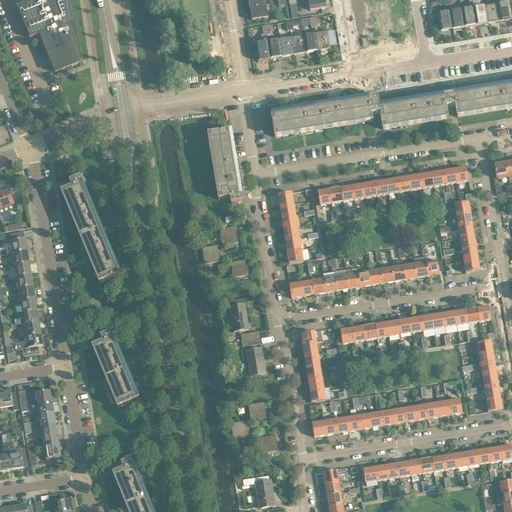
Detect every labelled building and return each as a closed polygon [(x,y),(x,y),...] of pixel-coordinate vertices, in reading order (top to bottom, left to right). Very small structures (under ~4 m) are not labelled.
[(82,62),(71,0),(33,0),(18,7),(30,38),(39,34),(55,72),(71,66),(71,67),(79,64),(79,63),(82,62)] [(308,0),(310,11),(327,8),(325,0),(308,0)] [(511,19),(511,16),(510,3),(498,5),(500,21),(511,19)] [(253,21),(268,18),(265,5),(251,7),(253,21)] [(486,7),(489,23),(500,21),(498,5),(486,7)] [(474,9),(477,25),(489,23),(486,7),(474,9)] [(462,11),(465,27),(477,25),(474,9),(462,11)] [(450,13),(453,29),(465,27),(462,11),(450,13)] [(438,15),(441,31),(453,29),(450,13),(438,15)] [(322,34),(316,35),(318,51),(330,49),(330,46),(339,44),(338,39),(333,39),(333,35),(328,36),(327,29),(322,29),(322,34)] [(318,51),(316,35),(304,37),(306,53),(318,51)] [(304,37),(292,39),(294,55),(306,53),(304,37)] [(294,55),(292,39),(280,41),(282,57),(294,55)] [(282,57),(280,41),(268,43),(271,59),(282,57)] [(256,45),(259,61),(271,59),(268,43),(256,45)] [(372,115),(380,113),(383,130),(449,119),(447,107),(456,106),(457,117),(511,108),(511,87),(455,97),(454,94),(444,96),(445,98),(380,109),(378,96),(369,98),(370,101),(273,117),(272,114),(275,137),(374,121),(372,115)] [(231,198),(232,204),(243,202),(242,196),(240,196),(229,132),(232,131),(231,130),(208,134),(219,200),(231,198)] [(495,165),(497,179),(509,177),(507,163),(495,165)] [(468,182),(466,168),(455,170),(457,184),(468,182)] [(443,171),(446,185),(457,184),(455,170),(443,171)] [(432,173),(434,187),(446,185),(443,171),(432,173)] [(421,175),(423,189),(434,187),(432,173),(421,175)] [(409,177),(411,191),(423,189),(421,175),(409,177)] [(99,283),(121,274),(121,273),(118,274),(81,184),(83,183),(81,177),(70,181),(72,187),(61,191),(97,278),(99,283)] [(398,179),(400,193),(411,191),(409,177),(398,179)] [(387,181),(389,195),(400,193),(398,179),(387,181)] [(389,195),(387,181),(375,182),(377,196),(389,195)] [(377,196),(375,182),(364,184),(366,198),(377,196)] [(366,198),(364,184),(352,186),(355,200),(366,198)] [(355,200),(352,186),(341,188),(343,202),(355,200)] [(343,202),(341,188),(330,190),(332,204),(343,202)] [(0,209),(14,204),(8,190),(0,193),(0,209)] [(318,192),(320,206),(332,204),(330,190),(318,192)] [(292,193),(278,195),(280,207),(294,204),(292,193)] [(469,203),(455,205),(457,217),(471,214),(469,203)] [(282,218),(296,216),(294,204),(280,207),(282,218)] [(459,228),(473,226),(471,214),(457,217),(459,228)] [(284,229),(298,227),(296,216),(282,218),(284,229)] [(23,223),(9,226),(10,232),(24,229),(23,223)] [(460,239),(474,237),(473,226),(459,228),(460,239)] [(219,230),(222,245),(238,243),(235,227),(219,230)] [(298,227),(284,229),(286,241),(300,239),(298,227)] [(26,239),(25,239),(24,232),(10,235),(13,254),(28,252),(26,239)] [(474,237),(460,239),(462,251),(476,248),(474,237)] [(300,239),(286,241),(288,252),(302,250),(300,239)] [(220,261),(218,246),(202,248),(205,264),(220,261)] [(476,248),(462,251),(464,262),(478,260),(476,248)] [(289,264),(303,262),(302,250),(288,252),(289,264)] [(28,252),(13,254),(15,266),(30,263),(28,252)] [(429,277),(427,262),(426,257),(415,259),(416,264),(418,278),(429,277)] [(231,263),(234,278),(249,276),(247,260),(231,263)] [(466,274),(480,271),(478,260),(464,262),(466,274)] [(407,280),(404,266),(403,261),(397,262),(398,267),(393,268),(395,282),(407,280)] [(439,271),(438,261),(427,262),(429,277),(440,275),(439,271)] [(30,263),(15,266),(17,278),(32,275),(30,263)] [(227,264),(218,265),(219,273),(229,271),(227,264)] [(418,278),(416,264),(404,266),(407,280),(418,278)] [(358,268),(351,269),(352,275),(347,276),(349,290),(361,288),(359,274),(358,268)] [(395,282),(393,268),(382,270),(384,284),(395,282)] [(370,272),(373,286),(384,284),(382,270),(370,272)] [(373,286),(370,272),(359,274),(361,288),(373,286)] [(32,275),(17,278),(19,290),(34,287),(32,275)] [(349,290),(347,276),(336,277),(338,291),(349,290)] [(338,291),(336,277),(324,279),(327,293),(338,291)] [(313,281),(315,295),(327,293),(324,279),(313,281)] [(315,295),(313,281),(302,283),(304,297),(315,295)] [(290,285),(292,299),(304,297),(302,283),(290,285)] [(34,287),(19,290),(21,301),(36,299),(34,287)] [(36,299),(21,301),(23,313),(38,311),(36,299)] [(230,307),(234,333),(249,330),(245,305),(230,307)] [(491,320),(489,306),(477,308),(479,322),(491,320)] [(466,310),(468,324),(479,322),(477,308),(466,310)] [(454,312),(457,326),(468,324),(466,310),(454,312)] [(38,311),(23,313),(25,324),(40,322),(38,311)] [(443,314),(445,328),(457,326),(454,312),(443,314)] [(432,316),(434,330),(445,328),(443,314),(432,316)] [(420,317),(423,332),(434,330),(432,316),(420,317)] [(409,319),(411,333),(423,332),(420,317),(409,319)] [(411,333),(409,319),(398,321),(400,335),(411,333)] [(400,335),(398,321),(386,323),(389,337),(400,335)] [(25,324),(22,325),(24,337),(27,336),(42,334),(40,322),(25,324)] [(389,337),(386,323),(375,325),(377,339),(389,337)] [(377,339),(375,325),(364,327),(366,341),(377,339)] [(366,341),(364,327),(352,328),(355,343),(366,341)] [(341,330),(343,344),(355,343),(352,328),(341,330)] [(137,399),(112,339),(114,338),(112,332),(101,336),(103,342),(92,346),(118,408),(140,399),(139,398),(137,399)] [(258,332),(241,335),(242,341),(246,341),(260,339),(258,332)] [(315,332),(301,334),(303,345),(317,343),(315,332)] [(29,349),(44,346),(42,334),(27,336),(29,349)] [(246,341),(247,347),(260,344),(260,339),(246,341)] [(492,342),(478,344),(480,355),(493,353),(492,342)] [(304,357),(319,354),(317,343),(303,345),(304,357)] [(251,377),(265,374),(261,348),(246,351),(251,377)] [(481,367),(495,364),(493,353),(480,355),(481,367)] [(306,368),(321,366),(319,354),(304,357),(306,368)] [(483,378),(497,376),(495,364),(481,367),(483,378)] [(321,366),(306,368),(308,380),(322,377),(321,366)] [(497,376),(483,378),(485,389),(499,387),(497,376)] [(322,377),(308,380),(310,391),(324,389),(322,377)] [(499,387),(485,389),(487,401),(501,398),(499,387)] [(312,403),(326,400),(324,389),(310,391),(312,403)] [(25,391),(18,392),(21,407),(28,406),(25,391)] [(50,391),(36,393),(38,404),(52,402),(50,391)] [(16,392),(0,394),(0,404),(1,408),(13,406),(14,411),(19,410),(16,392)] [(489,412),(503,410),(501,398),(487,401),(489,412)] [(463,414),(460,400),(449,402),(451,416),(463,414)] [(52,402),(38,404),(40,415),(54,413),(52,402)] [(437,403),(440,417),(451,416),(449,402),(437,403)] [(264,403),(249,405),(251,421),(266,419),(264,403)] [(426,405),(428,419),(440,417),(437,403),(426,405)] [(415,407),(417,421),(428,419),(426,405),(415,407)] [(403,409),(406,423),(417,421),(415,407),(403,409)] [(392,411),(394,425),(406,423),(403,409),(392,411)] [(394,425),(392,411),(381,413),(383,427),(394,425)] [(54,413),(40,415),(41,426),(56,424),(54,413)] [(383,427),(381,413),(369,414),(372,429),(383,427)] [(372,429),(369,414),(358,416),(360,430),(372,429)] [(360,430),(358,416),(347,418),(349,432),(360,430)] [(349,432),(347,418),(335,420),(338,434),(349,432)] [(338,434),(335,420),(324,422),(326,436),(338,434)] [(231,424),(234,439),(248,437),(246,422),(231,424)] [(312,424),(315,438),(326,436),(324,422),(312,424)] [(56,424),(41,426),(43,437),(58,435),(56,424)] [(58,435),(43,437),(45,448),(59,446),(58,435)] [(260,438),(262,454),(263,454),(263,453),(278,451),(278,452),(278,451),(275,435),(275,436),(260,438)] [(511,459),(511,448),(511,445),(500,447),(502,461),(511,459)] [(54,458),(61,457),(59,446),(45,448),(47,464),(55,463),(54,458)] [(489,449),(491,463),(502,461),(500,447),(489,449)] [(20,449),(20,453),(15,454),(14,448),(9,449),(12,469),(28,467),(25,448),(20,449)] [(12,469),(9,449),(4,450),(5,456),(0,456),(0,461),(2,471),(12,469)] [(477,451),(480,465),(491,463),(489,449),(477,451)] [(30,466),(37,465),(35,450),(28,451),(30,466)] [(466,453),(468,467),(480,465),(477,451),(466,453)] [(455,455),(457,469),(468,467),(466,453),(455,455)] [(443,457),(445,470),(457,469),(455,455),(443,457)] [(432,458),(434,472),(445,470),(443,457),(432,458)] [(434,472),(432,458),(421,460),(423,474),(434,472)] [(124,469),(113,473),(128,511),(151,511),(132,466),(135,465),(132,459),(122,463),(124,469)] [(423,474),(421,460),(409,462),(411,476),(423,474)] [(411,476),(409,462),(398,464),(400,478),(411,476)] [(400,478),(398,464),(386,466),(389,480),(400,478)] [(389,480),(386,466),(375,468),(377,481),(389,480)] [(364,469),(366,483),(377,481),(375,468),(364,469)] [(338,475),(347,474),(346,469),(324,473),(325,485),(339,482),(338,475)] [(271,480),(255,483),(259,509),(275,506),(271,480)] [(511,480),(500,483),(502,494),(511,492),(511,480)] [(327,496),(341,494),(339,482),(325,485),(327,496)] [(504,506),(511,504),(511,492),(502,494),(504,506)] [(329,507),(343,505),(341,494),(327,496),(329,507)] [(55,502),(56,511),(67,511),(70,511),(68,500),(55,502)] [(43,511),(41,501),(34,502),(35,511),(43,511)]
